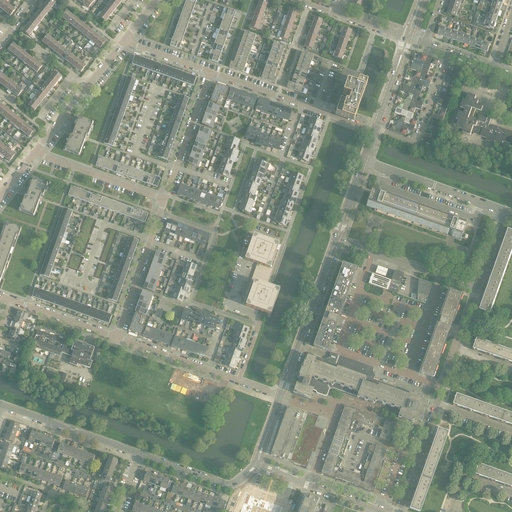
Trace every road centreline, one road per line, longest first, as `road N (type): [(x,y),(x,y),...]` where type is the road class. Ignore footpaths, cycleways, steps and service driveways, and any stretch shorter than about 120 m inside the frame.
road 1 (residential): [(280,396),(335,239)]
road 2 (residential): [(476,290),(335,239)]
road 3 (residential): [(504,211),(363,161)]
road 4 (residential): [(139,453),(0,404)]
road 5 (residential): [(165,199),(34,153)]
road 6 (residential): [(374,130),(418,139),(448,53)]
road 7 (residential): [(165,199),(210,72)]
road 8 (residential): [(382,511),(255,466)]
